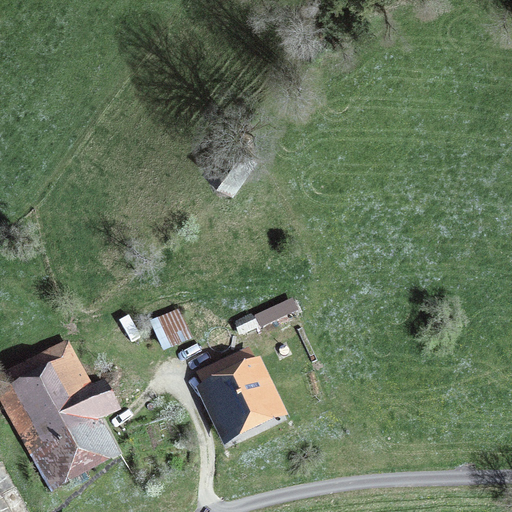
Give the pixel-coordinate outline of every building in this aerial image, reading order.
[(225,149),(207,173),(229,190),(247,165),(225,149)] [(257,316),(264,330),(302,312),(295,298),(257,316)] [(165,349),(189,337),(178,315),(154,328),(165,349)] [(12,390),(0,396),(0,399),(44,482),(98,453),(83,425),(114,408),(99,381),(86,387),(64,346),(5,378),(12,390)] [(255,370),(247,355),(204,376),(232,433),(271,413),(252,372),(255,370)]
